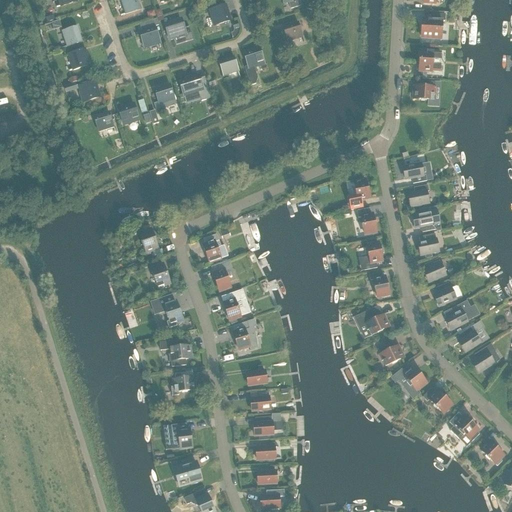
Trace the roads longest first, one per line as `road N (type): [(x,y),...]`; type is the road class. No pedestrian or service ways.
road 1 (residential): [(239,511),(207,333),(179,235),(377,144)]
road 2 (residential): [(377,144),(416,330),(511,432)]
road 3 (residential): [(103,511),(25,270),(0,250)]
road 4 (residential): [(102,0),(121,63),(132,74),(237,43),(245,29),(237,0)]
road 5 (residential): [(397,0),(390,124),(377,144)]
